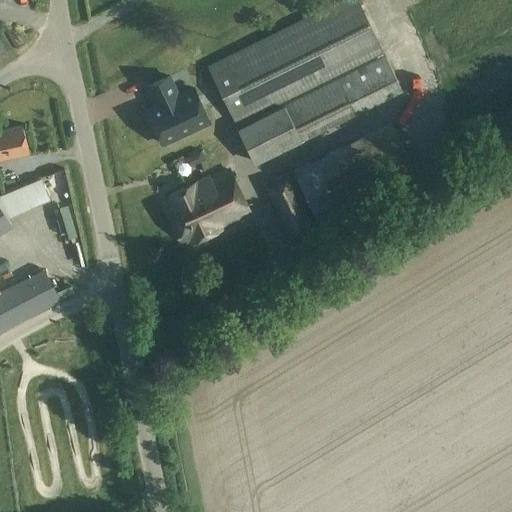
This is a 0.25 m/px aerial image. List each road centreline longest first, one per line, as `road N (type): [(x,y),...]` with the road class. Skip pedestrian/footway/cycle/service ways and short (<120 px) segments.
road 1 (unclassified): [(131,359),(511,129)]
road 2 (unclassified): [(131,359),(60,40)]
road 3 (unclassified): [(160,511),(131,359)]
